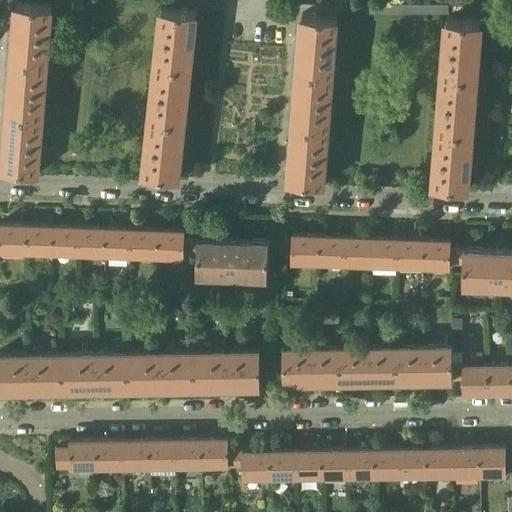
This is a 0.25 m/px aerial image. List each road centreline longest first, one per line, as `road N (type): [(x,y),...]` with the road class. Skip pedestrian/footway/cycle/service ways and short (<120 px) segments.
road 1 (residential): [(511,205),(0,185)]
road 2 (residential): [(0,419),(511,414)]
